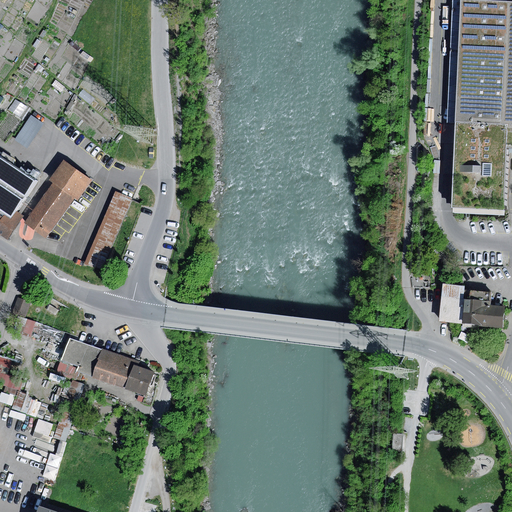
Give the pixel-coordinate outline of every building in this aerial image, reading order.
[(511,2),(469,0),(461,0),(453,208),(503,210),(507,148),(511,148),(511,2)] [(44,124),(31,116),(15,140),(27,149),(44,124)] [(0,236),(7,241),(23,216),(16,212),(35,180),(1,158),(2,157),(0,155),(0,236)] [(49,181),(53,184),(74,199),(78,202),(92,181),(63,160),(49,181)] [(53,184),(52,184),(25,224),(47,239),(74,199),(53,184)] [(132,198),(115,191),(86,264),(102,271),(125,215),(131,200),(132,198)] [(142,204),(131,200),(125,215),(136,219),(142,204)] [(464,286),(443,284),(439,322),(503,328),(504,318),(505,307),(490,305),(492,292),(464,289),(464,286)] [(18,298),(12,313),(25,318),(30,302),(18,298)] [(50,305),(46,310),(55,316),(58,311),(50,305)] [(36,323),(18,317),(14,330),(32,335),(36,323)] [(102,349),(69,338),(61,361),(78,367),(76,371),(93,376),(102,349)] [(134,360),(102,349),(93,376),(92,378),(124,389),(133,364),(134,360)] [(12,360),(0,357),(0,384),(20,392),(24,380),(7,374),(12,360)] [(78,367),(61,361),(57,373),(73,379),(76,371),(78,367)] [(154,371),(133,364),(124,389),(146,396),(154,371)] [(85,384),(75,381),(55,437),(66,440),(85,384)] [(41,418),(36,431),(50,436),(55,424),(41,418)] [(405,435),(394,434),(393,452),(404,452),(405,435)] [(45,476),(56,479),(63,456),(52,452),(45,476)]
